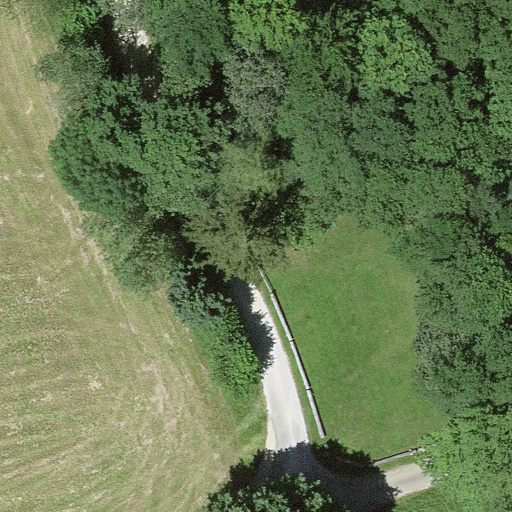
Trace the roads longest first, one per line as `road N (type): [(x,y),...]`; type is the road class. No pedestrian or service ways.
road 1 (track): [(125,0),(323,511)]
road 2 (track): [(317,497),(511,437)]
